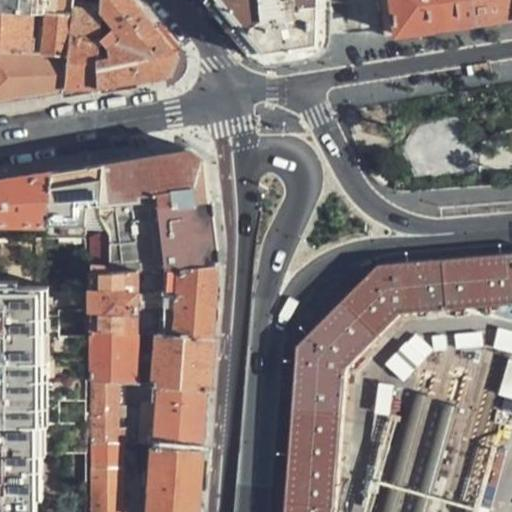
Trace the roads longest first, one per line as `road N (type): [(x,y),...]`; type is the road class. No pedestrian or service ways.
road 1 (tertiary): [(226,511),(243,175)]
road 2 (residential): [(480,229),(415,223),(374,203),(316,106),(289,86),(230,97)]
road 3 (trunk): [(480,229),(343,255),(306,281),(268,334)]
road 4 (trunk): [(243,175),(251,159),(270,150),(297,159),(305,176),(273,272),(268,334)]
road 5 (residential): [(230,97),(0,137)]
road 6 (trunk): [(268,334),(255,511)]
